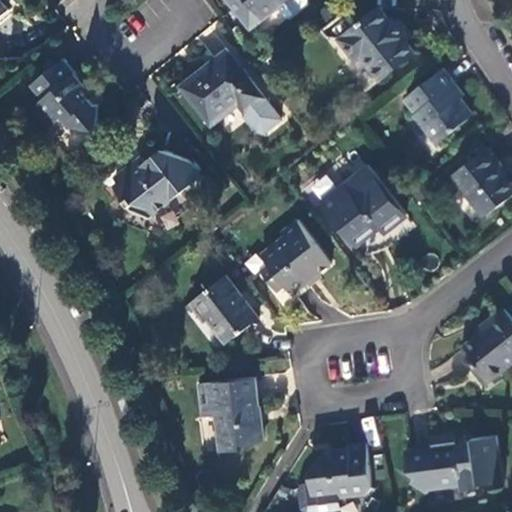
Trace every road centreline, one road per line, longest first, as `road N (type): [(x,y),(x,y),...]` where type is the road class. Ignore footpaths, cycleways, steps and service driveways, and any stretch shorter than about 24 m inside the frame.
road 1 (secondary): [(0,220),(74,352),(131,507)]
road 2 (residential): [(410,332),(310,342),(318,404),(417,393)]
road 3 (unclassified): [(181,0),(192,16),(124,71),(80,12),(96,0)]
road 4 (residential): [(511,244),(410,332)]
